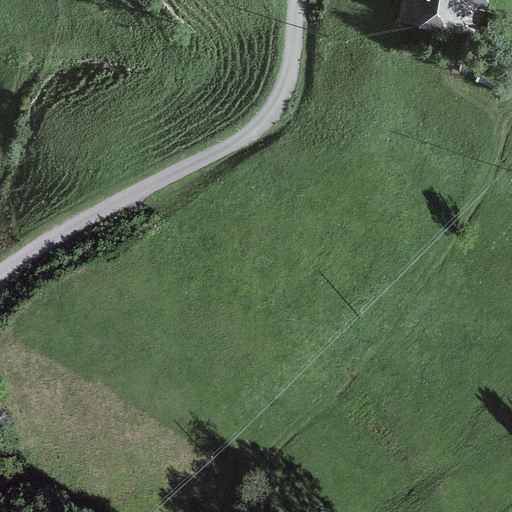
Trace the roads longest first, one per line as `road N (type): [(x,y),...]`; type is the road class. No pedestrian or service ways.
road 1 (track): [(511,114),(461,227),(339,384),(270,454),(262,476),(267,511)]
road 2 (track): [(0,276),(266,113),(289,71),(297,0)]
